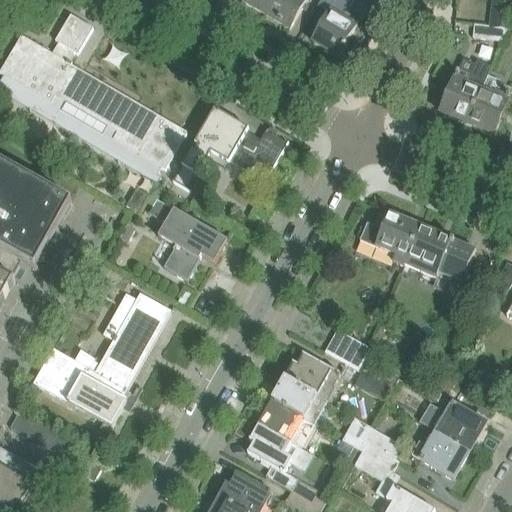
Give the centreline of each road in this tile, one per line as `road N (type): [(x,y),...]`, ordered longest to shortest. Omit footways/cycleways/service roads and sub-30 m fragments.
road 1 (residential): [(148,511),(359,140)]
road 2 (residential): [(359,140),(122,0)]
road 3 (residential): [(511,205),(359,140)]
road 4 (residential): [(359,140),(410,42),(421,0)]
